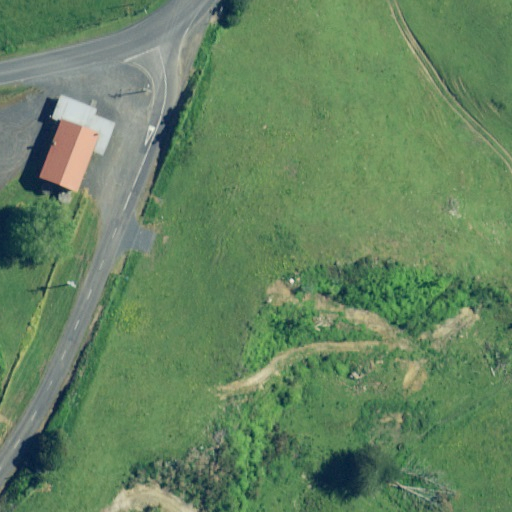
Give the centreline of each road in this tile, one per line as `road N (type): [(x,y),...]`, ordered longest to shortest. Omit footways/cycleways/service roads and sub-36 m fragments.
road 1 (unclassified): [(0,468),(72,339),(162,116),(164,68),(148,33)]
road 2 (unclassified): [(148,33),(0,73)]
